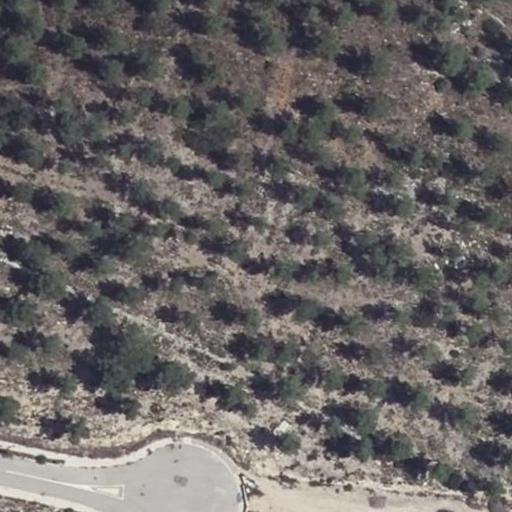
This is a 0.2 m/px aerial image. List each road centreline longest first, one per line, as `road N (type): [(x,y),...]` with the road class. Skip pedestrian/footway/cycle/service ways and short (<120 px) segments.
road 1 (unclassified): [(157,471),(3,470)]
road 2 (unclassified): [(3,470),(131,511)]
